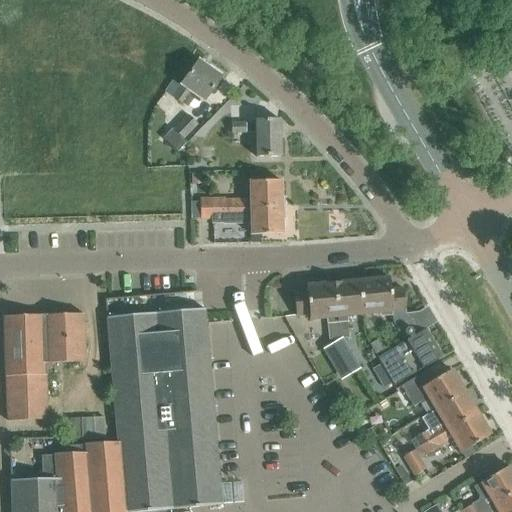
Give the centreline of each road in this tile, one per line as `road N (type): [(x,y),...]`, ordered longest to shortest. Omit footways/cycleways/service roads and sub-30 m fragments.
road 1 (residential): [(0,264),(275,257),(408,243)]
road 2 (residential): [(408,243),(302,111),(225,45),(155,0)]
road 3 (tertiary): [(465,220),(358,20)]
road 4 (residential): [(408,243),(511,417)]
